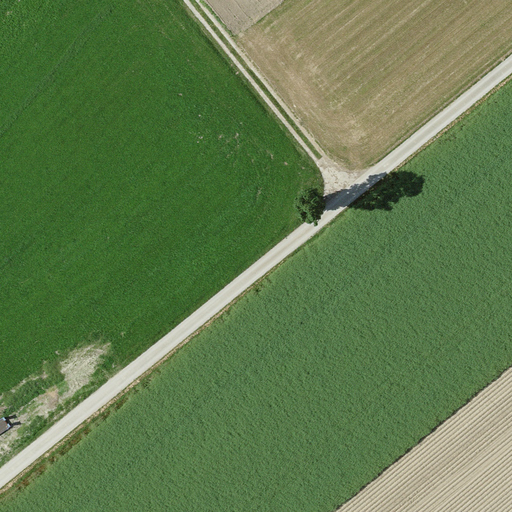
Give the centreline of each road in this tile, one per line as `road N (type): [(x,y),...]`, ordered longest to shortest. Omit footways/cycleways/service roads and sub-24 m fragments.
road 1 (track): [(343,203),(0,478)]
road 2 (track): [(343,203),(194,0)]
road 3 (track): [(511,62),(343,203)]
